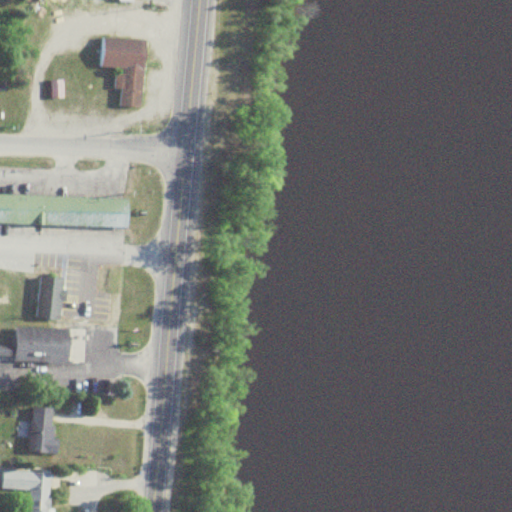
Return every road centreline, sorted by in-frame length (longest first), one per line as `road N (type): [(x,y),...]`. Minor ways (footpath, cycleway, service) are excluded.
road 1 (tertiary): [(150,511),(197,0)]
road 2 (residential): [(184,148),(0,143)]
